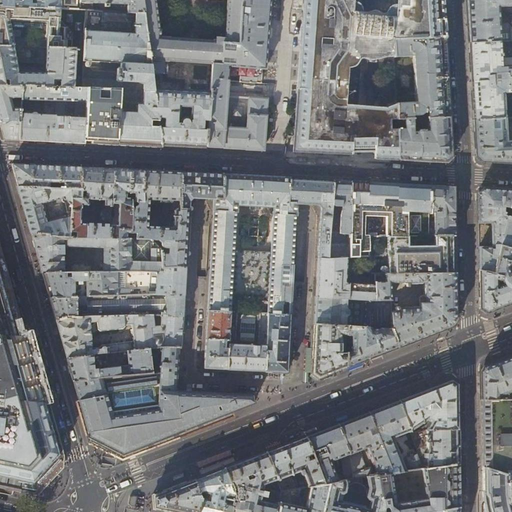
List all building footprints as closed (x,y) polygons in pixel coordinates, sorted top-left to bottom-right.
[(1,0),(2,6),(60,9),(79,10),(80,2),(79,0),(1,0)] [(79,0),(80,2),(128,4),(127,12),(144,13),(141,0),(79,0)] [(141,0),(144,13),(152,73),(165,73),(165,74),(167,74),(168,60),(176,60),(176,61),(185,62),(185,61),(194,62),(203,63),(203,62),(213,63),(221,64),(223,43),(238,44),(240,7),(234,7),(234,0),(241,1),(240,0),(141,0)] [(240,0),(241,1),(240,7),(238,44),(223,43),(221,64),(213,63),(211,80),(228,81),(261,84),(262,68),(265,68),(266,64),(264,64),(265,58),(266,58),(266,55),(265,55),(265,52),(266,48),(267,48),(267,45),(266,45),(266,39),(267,39),(268,36),(266,36),(267,29),(268,30),(268,27),(267,27),(268,20),(269,20),(269,17),(268,17),(268,11),(269,11),(270,8),(268,8),(269,1),(270,1),(270,0),(240,0)] [(304,0),(303,15),(302,30),(301,30),(301,32),(302,33),(302,41),(301,41),(300,44),(301,44),(301,48),(299,76),(296,110),(293,151),(296,151),(316,153),(339,154),(352,154),(353,153),(353,152),(357,152),(374,152),(374,153),(375,153),(374,159),(386,159),(398,160),(396,129),(396,119),(395,104),(391,104),(386,108),(360,106),(361,59),(368,60),(368,59),(393,57),(393,40),(445,38),(444,31),(442,0),(304,0)] [(511,0),(466,0),(468,18),(469,43),(499,42),(511,40),(511,0)] [(60,20),(60,9),(2,6),(0,5),(0,45),(12,46),(13,46),(11,37),(19,37),(20,38),(21,39),(22,39),(47,41),(47,48),(72,49),(72,34),(60,20)] [(127,12),(86,10),(84,49),(82,78),(81,88),(87,88),(120,89),(118,145),(144,146),(162,147),(161,144),(159,128),(158,118),(154,89),(152,73),(144,13),(127,12)] [(446,56),(445,38),(393,40),(393,57),(412,56),(414,79),(447,78),(446,67),(446,56)] [(511,66),(501,68),(499,42),(469,43),(470,61),(471,81),(511,78),(511,66)] [(13,46),(12,46),(0,45),(0,85),(21,87),(73,88),(75,49),(72,49),(47,48),(13,46)] [(402,76),(400,78),(400,85),(402,87),(407,87),(409,85),(408,77),(407,76),(402,76)] [(448,100),(447,78),(414,79),(415,102),(395,104),(396,119),(403,119),(412,118),(412,115),(419,114),(424,112),(428,112),(428,118),(449,117),(448,100)] [(511,92),(511,78),(471,81),(472,102),(474,120),(505,118),(504,93),(511,92)] [(227,97),(228,81),(211,80),(210,92),(208,120),(207,130),(206,147),(253,149),(263,150),(267,100),(227,97)] [(21,97),(21,87),(0,85),(0,120),(20,120),(20,109),(21,110),(21,108),(13,108),(10,98),(14,97),(21,97)] [(21,97),(21,108),(21,110),(20,109),(20,120),(19,140),(52,142),(84,143),(87,88),(81,88),(76,88),(73,88),(21,87),(21,97)] [(120,89),(87,88),(84,143),(91,144),(118,145),(120,89)] [(210,92),(154,89),(158,118),(164,118),(163,128),(159,128),(161,144),(187,146),(206,147),(207,130),(202,130),(203,120),(208,120),(210,92)] [(450,138),(449,117),(428,118),(423,118),(423,124),(424,125),(428,125),(428,131),(424,131),(422,129),(418,129),(416,132),(413,132),(412,118),(403,119),(404,129),(396,129),(398,160),(422,161),(440,162),(446,162),(452,157),(450,138)] [(481,161),(511,162),(511,117),(505,118),(474,120),(475,139),(476,156),(481,161)] [(19,140),(20,120),(0,120),(0,123),(1,125),(5,139),(12,140),(19,140)] [(11,164),(18,187),(53,188),(53,182),(58,182),(58,183),(63,183),(63,189),(80,190),(81,168),(49,166),(11,164)] [(81,198),(81,199),(72,198),(69,232),(76,232),(75,236),(110,238),(111,225),(112,203),(113,169),(98,168),(81,168),(80,190),(82,190),(82,191),(86,191),(86,198),(81,198)] [(128,170),(113,169),(112,203),(119,204),(118,226),(111,225),(110,238),(124,238),(124,233),(130,233),(132,201),(134,201),(142,201),(143,171),(128,170)] [(132,201),(130,233),(136,233),(136,239),(150,239),(161,251),(161,268),(185,267),(188,209),(179,208),(181,173),(165,172),(143,171),(142,201),(134,201),(132,201)] [(195,174),(181,173),(179,208),(188,209),(188,201),(192,198),(194,198),(197,198),(201,199),(205,199),(208,199),(214,199),(222,199),(223,175),(210,174),(203,174),(195,174)] [(214,199),(213,211),(209,286),(207,311),(230,312),(231,296),(268,298),(267,313),(290,314),(290,312),(289,312),(290,304),(291,303),(290,303),(290,295),(291,295),(291,293),(290,293),(290,289),(291,285),(292,284),(291,284),(291,277),(292,277),(292,275),(291,275),(292,268),(293,266),(292,266),(293,265),(295,228),(296,203),(288,203),(289,178),(257,177),(223,175),(222,199),(214,199)] [(303,179),(289,178),(288,203),(296,203),(302,204),(304,204),(308,204),(312,204),(315,204),(318,205),(321,208),(320,216),(330,217),(332,181),(317,180),(310,179),(303,179)] [(342,181),(332,181),(330,217),(328,259),(346,258),(348,258),(351,182),(342,181)] [(369,256),(369,237),(362,237),(363,219),(369,219),(369,182),(359,182),(351,182),(348,258),(351,258),(369,256)] [(396,204),(397,184),(381,183),(369,182),(369,219),(386,219),(386,225),(396,225),(396,204)] [(428,229),(429,212),(430,186),(417,185),(397,184),(396,204),(396,225),(386,225),(386,228),(380,229),(379,229),(379,237),(387,237),(407,236),(428,236),(428,229)] [(430,186),(429,212),(434,213),(434,229),(428,229),(428,236),(434,236),(451,236),(454,236),(454,225),(454,187),(440,186),(430,186)] [(63,189),(53,188),(18,187),(30,230),(31,234),(69,236),(69,232),(72,198),(81,199),(81,198),(82,191),(82,190),(80,190),(63,189)] [(509,208),(511,195),(511,189),(499,189),(483,188),(478,193),(478,236),(479,270),(492,274),(499,246),(508,212),(504,211),(503,215),(500,215),(502,207),(509,208)] [(511,195),(509,208),(508,212),(499,246),(511,250),(511,246),(511,195)] [(330,217),(320,216),(320,225),(319,247),(318,258),(328,259),(330,217)] [(64,273),(64,245),(103,247),(104,271),(149,272),(161,273),(161,268),(161,251),(150,239),(136,239),(124,238),(110,238),(75,236),(69,236),(31,234),(37,254),(42,273),(64,273)] [(451,254),(451,236),(434,236),(434,246),(408,246),(407,236),(387,237),(388,273),(451,273),(451,254)] [(511,249),(511,250),(499,246),(492,274),(479,270),(479,308),(486,313),(511,302),(511,269),(509,270),(508,267),(510,261),(511,251),(511,249)] [(346,258),(328,259),(318,258),(317,271),(316,297),(369,300),(375,300),(375,284),(348,283),(345,281),(346,258)] [(67,267),(67,273),(90,272),(90,266),(84,266),(84,265),(82,264),(73,265),(72,267),(67,267)] [(184,275),(185,267),(161,268),(161,273),(149,272),(148,295),(183,295),(184,287),(184,275)] [(148,295),(149,272),(104,271),(90,272),(67,273),(66,273),(64,273),(42,273),(46,286),(49,297),(148,295)] [(455,273),(451,273),(388,273),(374,273),(375,284),(375,300),(391,300),(391,282),(402,282),(402,283),(419,283),(420,283),(421,283),(421,282),(422,281),(424,281),(424,287),(423,287),(424,297),(424,298),(425,298),(425,307),(422,307),(397,307),(396,308),(396,309),(391,311),(391,332),(397,347),(429,334),(451,326),(455,320),(455,299),(455,273)] [(0,475),(1,476),(33,483),(45,469),(58,455),(51,427),(38,383),(31,357),(27,342),(24,330),(15,329),(14,326),(6,297),(0,275),(0,475)] [(183,306),(183,295),(148,295),(49,297),(52,308),(56,320),(71,316),(151,315),(182,316),(183,306)] [(369,300),(316,297),(315,311),(314,324),(345,326),(370,327),(369,300)] [(391,311),(391,300),(375,300),(369,300),(370,327),(345,326),(345,335),(346,342),(350,342),(350,348),(346,350),(346,366),(369,357),(374,356),(381,353),(397,347),(391,332),(391,311)] [(236,317),(236,312),(230,312),(207,311),(207,319),(206,339),(235,341),(236,327),(232,327),(232,334),(229,334),(230,317),(236,317)] [(260,313),(248,312),(236,312),(236,317),(236,327),(235,341),(234,345),(228,345),(226,369),(247,370),(264,371),(265,346),(258,346),(259,339),(260,313)] [(290,319),(290,314),(267,313),(260,313),(259,339),(289,341),(290,319)] [(168,347),(178,347),(180,347),(181,335),(182,316),(151,315),(71,316),(56,320),(61,340),(66,358),(149,349),(162,347),(168,347)] [(345,326),(314,324),(314,327),(312,373),(318,377),(319,377),(332,372),(338,370),(346,366),(346,350),(346,348),(341,348),(340,335),(345,335),(345,326)] [(234,345),(235,341),(206,339),(204,368),(218,369),(226,369),(228,345),(234,345)] [(288,359),(289,341),(259,339),(258,346),(265,346),(264,371),(283,372),(287,372),(288,359)] [(177,356),(178,347),(168,347),(162,347),(160,372),(151,373),(73,380),(75,386),(82,410),(88,433),(180,418),(177,400),(178,392),(175,392),(175,381),(177,356)] [(151,373),(149,349),(66,358),(70,369),(73,380),(151,373)] [(511,355),(485,366),(480,373),(482,467),(503,474),(511,476),(511,355)] [(427,389),(398,400),(409,430),(426,419),(427,421),(430,422),(427,426),(425,425),(420,428),(422,431),(426,429),(457,429),(457,408),(456,384),(450,380),(427,389)] [(189,393),(178,392),(177,400),(180,418),(88,433),(89,436),(123,453),(151,442),(211,419),(252,403),(251,395),(250,395),(238,395),(233,394),(226,394),(208,393),(203,393),(189,393)] [(383,406),(368,412),(390,473),(404,471),(391,437),(409,430),(398,400),(383,406)] [(390,473),(368,412),(353,417),(348,419),(337,423),(337,424),(348,453),(353,478),(361,477),(366,476),(376,474),(390,473)] [(322,429),(317,431),(306,436),(305,436),(323,483),(327,483),(338,481),(330,461),(340,456),(344,480),(353,478),(348,453),(337,424),(322,429)] [(458,445),(457,429),(426,429),(422,431),(411,435),(416,448),(426,444),(426,457),(420,458),(424,468),(458,463),(458,445)] [(266,451),(265,451),(276,479),(280,491),(295,489),(290,474),(299,471),(301,476),(303,475),(308,486),(310,486),(323,483),(305,436),(285,444),(282,445),(266,451)] [(265,448),(266,451),(282,445),(280,442),(265,448)] [(235,463),(223,468),(232,492),(240,488),(241,491),(240,496),(234,495),(230,511),(275,511),(278,504),(259,500),(262,485),(276,479),(265,451),(244,460),(235,463)] [(409,470),(424,468),(420,458),(417,451),(412,453),(411,451),(407,452),(408,455),(403,457),(409,470)] [(458,485),(458,463),(424,468),(409,470),(404,471),(390,473),(376,474),(382,511),(423,511),(428,511),(459,507),(458,485)] [(511,511),(511,482),(503,482),(503,474),(482,467),(483,491),(482,491),(483,497),(484,497),(485,503),(484,503),(485,509),(486,508),(486,511),(511,511)] [(201,476),(194,479),(201,498),(197,511),(230,511),(234,495),(232,492),(223,468),(209,473),(201,476)] [(173,478),(174,481),(179,478),(184,477),(184,474),(183,472),(181,473),(175,476),(173,477),(173,478)] [(382,511),(376,474),(366,476),(368,487),(366,496),(367,499),(369,499),(370,499),(368,508),(363,507),(363,506),(342,502),(345,486),(346,484),(350,483),(353,482),(357,482),(362,483),(361,477),(353,478),(344,480),(338,481),(327,483),(320,511),(382,511)] [(171,511),(197,511),(201,498),(194,479),(168,489),(152,495),(153,508),(171,511)] [(320,511),(327,483),(323,483),(310,486),(305,507),(297,505),(300,488),(295,489),(280,491),(278,504),(275,511),(320,511)] [(135,497),(131,496),(129,496),(127,497),(126,500),(125,503),(127,505),(128,506),(132,507),(135,497)]
